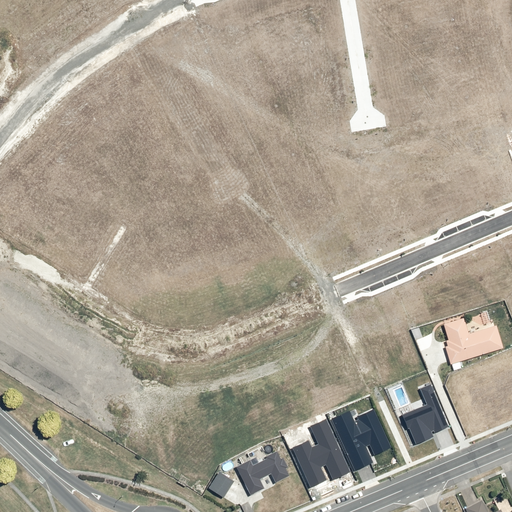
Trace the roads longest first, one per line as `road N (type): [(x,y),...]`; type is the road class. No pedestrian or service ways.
road 1 (unknown): [(338,293),(185,350),(133,337),(0,257)]
road 2 (unknown): [(0,140),(102,43),(178,0)]
road 3 (residential): [(511,218),(338,293)]
road 4 (unknown): [(129,25),(226,181)]
road 5 (residential): [(348,0),(369,120)]
